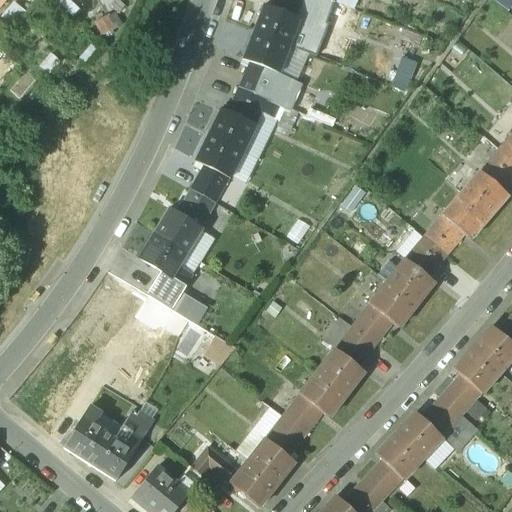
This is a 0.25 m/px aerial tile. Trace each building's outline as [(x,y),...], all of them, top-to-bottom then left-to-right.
[(326,25),(334,4),(323,0),(272,0),(269,10),(263,8),(253,35),(287,48),(314,58),(328,26),(326,25)] [(332,0),(355,9),(359,0),(332,0)] [(511,0),(494,0),(511,10),(511,9),(511,0)] [(287,48),(253,35),(242,61),(249,64),(276,75),(277,75),(287,48)] [(276,75),(249,64),(238,90),(264,101),(276,75)] [(264,101),(238,90),(226,115),(252,128),(259,112),(264,101)] [(274,106),(264,101),(259,112),(270,116),(274,106)] [(289,112),(284,111),(276,128),(289,133),(297,115),(289,112)] [(226,115),(220,112),(208,138),(241,154),(254,129),(252,128),(226,115)] [(511,134),(497,152),(511,165),(511,134)] [(241,154),(208,138),(195,163),(203,167),(227,179),(228,180),(241,154)] [(511,178),(511,165),(497,152),(478,174),(500,193),(511,178)] [(227,179),(203,167),(189,192),(213,205),(227,179)] [(500,193),(478,174),(460,195),(488,220),(506,198),(500,193)] [(213,205),(189,192),(176,216),(199,231),(213,205)] [(460,195),(441,217),(463,236),(469,242),(488,220),(460,195)] [(176,216),(168,212),(153,236),(185,256),(200,232),(199,231),(176,216)] [(441,217),(422,239),(444,258),(463,236),(441,217)] [(239,231),(227,224),(222,233),(234,240),(239,231)] [(185,256),(153,236),(138,260),(161,275),(170,280),(177,268),(185,256)] [(422,239),(403,262),(426,279),(444,258),(422,239)] [(426,279),(403,262),(386,284),(415,307),(433,285),(426,279)] [(190,277),(177,268),(170,280),(184,289),(190,277)] [(170,312),(184,289),(170,280),(161,275),(147,298),(170,312)] [(415,307),(386,284),(368,307),(391,325),(397,330),(415,307)] [(368,307),(351,329),(373,347),(391,325),(368,307)] [(511,315),(496,334),(511,348),(511,315)] [(223,347),(186,323),(177,338),(199,350),(204,343),(217,353),(223,347)] [(351,329),(333,351),(356,369),(373,347),(351,329)] [(511,348),(496,334),(490,329),(471,350),(499,375),(511,360),(511,348)] [(107,389),(141,401),(158,354),(124,342),(107,389)] [(199,350),(190,361),(203,371),(217,353),(204,343),(199,350)] [(499,375),(471,350),(452,372),(458,377),(479,395),(480,396),(499,375)] [(333,351),(316,374),(345,397),(363,374),(356,369),(333,351)] [(345,397),(316,374),(298,396),(321,414),(328,420),(345,397)] [(458,377),(439,399),(460,418),(479,395),(458,377)] [(321,414),(298,396),(281,419),(304,437),(321,414)] [(439,399),(420,421),(440,439),(460,418),(439,399)] [(420,421),(414,415),(394,436),(421,461),(441,440),(440,439),(420,421)] [(137,416),(134,421),(129,418),(122,428),(142,441),(152,425),(137,416)] [(281,419),(264,441),(286,459),(304,437),(281,419)] [(64,447),(62,450),(82,462),(101,433),(81,420),(64,447)] [(94,470),(114,483),(142,441),(122,428),(114,441),(94,470)] [(101,433),(82,462),(94,470),(114,441),(101,433)] [(394,436),(374,456),(381,462),(401,481),(402,482),(421,461),(394,436)] [(264,441),(246,464),(275,487),(293,465),(286,459),(264,441)] [(206,449),(190,470),(200,478),(208,469),(229,486),(237,475),(206,449)] [(381,462),(361,483),(381,502),(401,481),(381,462)] [(275,487),(246,464),(237,475),(229,486),(258,509),(275,487)] [(189,469),(174,485),(187,497),(201,479),(200,478),(190,470),(189,469)] [(154,470),(129,500),(144,511),(174,511),(187,497),(174,485),(154,470)] [(361,483),(341,504),(349,511),(371,511),(381,502),(361,483)] [(349,511),(341,504),(335,498),(321,511),(349,511)] [(192,511),(198,505),(191,500),(180,511),(192,511)] [(201,503),(193,511),(206,511),(208,509),(201,503)]
